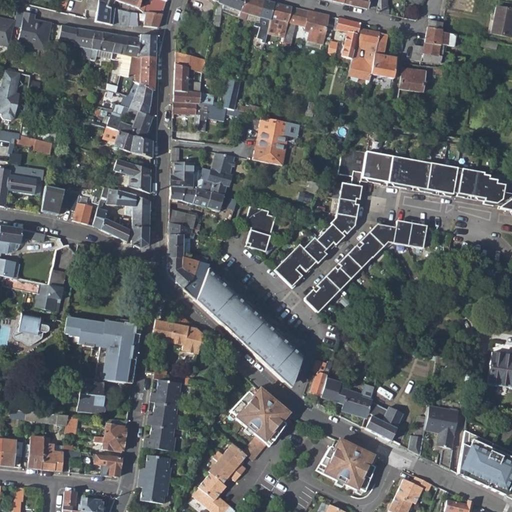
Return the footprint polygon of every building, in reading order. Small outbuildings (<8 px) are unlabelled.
[(65,0),(59,0),(56,7),(62,10),(66,0),(65,0)] [(86,0),(85,9),(96,10),(97,0),(86,0)] [(97,0),(96,10),(95,21),(110,24),(112,13),(113,9),(111,8),(105,7),(107,0),(97,0)] [(107,0),(105,7),(111,8),(113,0),(107,0)] [(114,0),(137,9),(139,0),(114,0)] [(146,2),(143,12),(145,12),(161,14),(165,2),(158,0),(151,0),(151,3),(146,2)] [(218,0),(216,8),(215,13),(221,15),(223,7),(241,13),(244,0),(218,0)] [(244,0),(241,13),(239,19),(246,20),(247,15),(259,18),(264,1),(262,0),(244,0)] [(344,0),(343,5),(365,10),(367,0),(344,0)] [(378,0),(376,12),(386,14),(387,8),(385,8),(386,0),(378,0)] [(254,23),(253,28),(258,29),(256,39),(259,40),(258,44),(263,45),(270,19),(274,4),(264,1),(259,18),(258,22),(255,21),(254,23)] [(274,4),(270,19),(286,23),(291,8),(274,4)] [(223,7),(221,13),(239,19),(241,13),(223,7)] [(511,10),(496,7),(491,34),(510,37),(511,25),(511,10)] [(291,8),(286,23),(303,27),(301,34),(307,36),(305,42),(320,45),(327,16),(291,8)] [(112,13),(110,24),(127,25),(130,12),(113,9),(112,13)] [(130,12),(127,25),(137,26),(136,13),(130,12)] [(144,21),(143,27),(156,28),(161,14),(145,12),(144,21)] [(13,18),(11,28),(18,30),(15,47),(33,50),(39,22),(31,21),(28,20),(29,15),(21,14),(21,15),(14,14),(13,18)] [(0,15),(0,43),(8,45),(11,28),(13,18),(0,15)] [(338,19),(336,31),(346,34),(340,58),(351,60),(354,47),(355,42),(360,24),(338,19)] [(429,20),(427,27),(440,30),(442,23),(429,20)] [(39,22),(33,50),(45,52),(49,24),(39,22)] [(60,26),(58,40),(73,42),(73,45),(81,47),(80,57),(89,59),(93,31),(60,26)] [(424,39),(424,44),(442,45),(446,46),(447,34),(440,32),(440,30),(427,27),(424,39)] [(93,31),(89,59),(93,60),(95,55),(96,50),(111,53),(115,35),(93,31)] [(351,60),(346,76),(370,80),(371,76),(374,56),(378,34),(362,31),(360,43),(359,47),(354,47),(351,60)] [(374,56),(371,76),(392,80),(395,60),(383,58),(380,57),(381,50),(384,50),(387,35),(378,34),(374,56)] [(115,35),(111,53),(122,55),(125,37),(115,35)] [(125,37),(122,55),(131,58),(137,58),(137,57),(141,58),(154,58),(155,37),(139,35),(138,39),(125,37)] [(483,40),(482,46),(496,49),(497,43),(483,40)] [(329,43),(327,55),(333,57),(337,45),(329,43)] [(423,47),(422,56),(437,57),(437,55),(441,55),(442,45),(424,44),(423,47)] [(413,45),(410,60),(420,63),(439,64),(440,58),(437,57),(422,56),(423,47),(413,45)] [(96,50),(95,55),(110,58),(111,53),(96,50)] [(175,51),(174,64),(186,68),(194,71),(198,72),(201,73),(204,61),(175,51)] [(122,55),(120,67),(129,69),(131,58),(122,55)] [(443,59),(442,64),(452,65),(453,57),(444,56),(444,59),(443,59)] [(129,69),(127,77),(131,79),(135,73),(137,58),(131,58),(129,69)] [(154,58),(141,58),(139,86),(150,90),(153,92),(154,58)] [(186,68),(174,64),(173,91),(186,92),(186,79),(193,79),(194,71),(186,68)] [(401,69),(399,89),(421,93),(424,73),(401,69)] [(0,87),(0,114),(1,115),(3,118),(12,120),(15,118),(18,100),(12,99),(13,93),(16,93),(19,74),(3,71),(0,87)] [(86,80),(85,84),(101,88),(102,84),(86,80)] [(225,81),(220,108),(233,111),(240,84),(225,81)] [(123,96),(121,106),(137,112),(147,115),(150,90),(139,86),(132,82),(126,96),(123,96)] [(173,91),(172,102),(195,103),(208,107),(210,107),(212,97),(197,93),(186,92),(173,91)] [(195,103),(172,102),(172,114),(194,116),(199,116),(197,126),(197,131),(204,132),(207,114),(208,107),(195,103)] [(115,104),(113,110),(135,118),(137,112),(121,106),(115,104)] [(208,107),(207,114),(216,115),(218,108),(210,107),(208,107)] [(135,118),(132,128),(135,129),(132,137),(151,143),(151,135),(147,134),(152,117),(147,115),(137,112),(135,118)] [(258,127),(256,140),(283,145),(285,135),(287,136),(289,123),(262,118),(261,127),(258,127)] [(0,130),(0,139),(14,143),(14,139),(18,140),(19,136),(0,130)] [(113,130),(108,141),(113,143),(118,131),(113,130)] [(118,131),(113,143),(119,145),(118,149),(150,159),(151,143),(132,137),(118,131)] [(19,136),(18,140),(48,149),(49,144),(19,136)] [(256,140),(254,151),(257,151),(255,161),(282,167),(284,153),(282,153),(283,145),(256,140)] [(458,170),(406,161),(352,150),(342,155),(339,173),(353,175),(354,170),(362,171),(361,179),(366,180),(368,183),(381,185),(383,183),(392,184),(393,187),(406,190),(409,187),(418,189),(419,192),(431,195),(434,192),(443,194),(445,197),(452,199),(458,170)] [(198,183),(197,190),(222,197),(226,185),(227,186),(231,176),(229,176),(231,166),(233,161),(234,157),(215,154),(210,170),(200,167),(198,183)] [(132,159),(131,164),(140,167),(141,162),(132,159)] [(116,160),(112,171),(128,176),(128,187),(149,194),(150,171),(140,167),(131,164),(116,160)] [(172,176),(169,176),(169,187),(191,188),(193,189),(197,190),(198,183),(192,181),(192,177),(193,168),(193,165),(173,164),(172,176)] [(9,175),(6,191),(40,196),(43,171),(24,168),(22,177),(9,175)] [(0,169),(0,206),(4,207),(6,191),(9,175),(9,171),(0,169)] [(461,171),(456,198),(464,199),(467,198),(475,199),(477,202),(485,203),(484,206),(490,207),(492,201),(502,202),(505,188),(496,186),(496,183),(489,181),(490,178),(483,177),(484,175),(461,171)] [(308,181),(305,190),(315,193),(318,184),(308,181)] [(298,245),(273,270),(292,289),(298,283),(296,281),(301,276),(295,269),(299,265),(305,272),(310,267),(312,269),(326,255),(323,252),(332,242),(335,245),(344,237),(341,234),(343,232),(346,235),(354,227),(358,205),(354,204),(355,199),(359,199),(361,187),(342,184),(335,219),(335,218),(330,223),(330,224),(320,234),(319,233),(314,238),(313,237),(302,248),(298,245)] [(103,187),(91,226),(125,242),(128,231),(127,230),(128,220),(126,218),(119,217),(119,226),(103,219),(105,212),(100,210),(103,202),(105,202),(105,204),(133,206),(133,195),(103,187)] [(191,188),(169,187),(169,200),(182,201),(193,204),(193,189),(191,188)] [(61,192),(44,188),(40,212),(57,216),(58,208),(60,195),(61,192)] [(197,190),(193,189),(193,204),(218,212),(219,207),(233,212),(236,202),(197,190)] [(72,221),(86,225),(91,206),(89,206),(89,203),(85,202),(86,197),(66,193),(60,195),(58,208),(75,212),(72,221)] [(133,206),(125,206),(125,215),(131,215),(132,211),(148,212),(149,202),(133,195),(133,206)] [(511,205),(511,200),(502,209),(511,211),(511,205)] [(250,207),(244,226),(250,228),(254,229),(253,232),(250,231),(246,244),(249,245),(248,248),(264,252),(275,219),(267,216),(268,213),(250,207)] [(190,215),(168,210),(167,224),(191,229),(195,216),(190,215)] [(132,211),(131,215),(131,227),(148,228),(148,212),(132,211)] [(195,216),(191,229),(214,235),(215,229),(209,228),(208,230),(206,229),(206,227),(205,227),(200,226),(202,218),(195,216)] [(423,220),(408,217),(407,222),(399,221),(397,234),(389,232),(390,229),(376,226),(359,243),(361,246),(358,249),(355,247),(338,265),(340,267),(336,271),(334,269),(316,287),(318,289),(314,293),(312,290),(303,299),(304,302),(317,315),(371,260),(372,260),(390,243),(425,249),(427,234),(429,226),(422,225),(423,220)] [(0,227),(0,253),(6,254),(8,243),(18,245),(19,238),(43,242),(45,234),(40,233),(0,227)] [(148,228),(131,227),(131,244),(139,248),(147,246),(148,228)] [(182,236),(167,235),(166,258),(181,259),(182,245),(182,236)] [(63,247),(54,251),(57,257),(71,252),(69,246),(63,247)] [(187,252),(185,260),(206,264),(207,257),(187,252)] [(181,259),(166,258),(165,272),(168,277),(195,303),(200,289),(207,271),(209,265),(206,264),(185,260),(181,259)] [(0,277),(4,279),(16,281),(18,267),(0,262),(0,277)] [(50,271),(48,286),(62,289),(64,274),(50,271)] [(207,271),(200,289),(208,292),(203,310),(281,383),(292,384),(301,357),(207,271)] [(4,279),(2,288),(37,296),(34,310),(53,314),(56,301),(59,302),(62,289),(48,286),(16,281),(4,279)] [(200,289),(195,303),(203,310),(208,292),(200,289)] [(154,320),(151,338),(182,346),(181,351),(196,354),(201,336),(175,311),(171,324),(154,320)] [(14,334),(13,334),(14,339),(16,344),(21,345),(29,349),(32,348),(40,342),(42,335),(46,335),(48,333),(49,329),(47,327),(39,325),(40,318),(21,314),(20,324),(16,328),(14,334)] [(75,318),(66,317),(63,335),(68,336),(68,337),(77,339),(77,344),(82,345),(82,347),(91,348),(92,347),(98,347),(94,379),(107,381),(131,384),(140,321),(129,319),(129,321),(116,319),(115,322),(103,320),(103,322),(81,319),(80,319),(75,318)] [(511,356),(492,353),(486,385),(511,389),(511,356)] [(437,357),(436,364),(446,366),(447,358),(437,357)] [(468,360),(467,370),(475,371),(477,361),(468,360)] [(315,373),(308,393),(319,397),(324,384),(325,381),(331,363),(326,361),(325,364),(315,361),(311,372),(315,373)] [(144,363),(143,374),(152,375),(154,375),(155,368),(155,365),(144,363)] [(152,375),(151,378),(156,379),(164,380),(165,370),(155,368),(154,375),(152,375)] [(83,377),(78,412),(103,415),(106,414),(107,412),(107,409),(105,407),(106,398),(104,398),(107,381),(94,379),(83,377)] [(149,396),(148,401),(153,402),(176,405),(178,405),(180,393),(177,392),(179,383),(164,380),(156,379),(154,393),(149,392),(149,396)] [(319,397),(319,398),(342,406),(341,412),(364,419),(366,413),(369,401),(370,400),(360,397),(361,395),(324,384),(319,397)] [(246,394),(229,414),(236,419),(234,421),(256,439),(247,449),(255,456),(266,444),(269,446),(284,424),(281,420),(287,413),(259,390),(252,399),(246,394)] [(422,390),(414,437),(422,439),(424,430),(424,426),(428,406),(431,391),(422,390)] [(361,395),(360,397),(370,400),(371,395),(362,392),(361,395)] [(369,401),(366,413),(372,416),(365,429),(389,441),(402,414),(388,407),(386,410),(369,401)] [(146,416),(145,423),(150,424),(172,427),(175,428),(177,415),(174,415),(176,405),(153,402),(151,417),(146,416)] [(424,426),(424,430),(433,431),(436,428),(438,429),(438,432),(436,444),(441,445),(437,465),(449,471),(453,448),(451,447),(457,411),(428,406),(424,426)] [(24,411),(24,417),(45,419),(45,413),(24,411)] [(45,419),(44,422),(66,424),(67,415),(45,413),(45,419)] [(66,424),(65,433),(72,434),(74,416),(67,415),(66,424)] [(105,419),(103,436),(123,439),(126,421),(105,419)] [(142,439),(141,446),(172,451),(175,437),(171,437),(172,427),(150,424),(148,439),(142,439)] [(511,453),(464,432),(456,475),(511,500),(511,453)] [(0,436),(0,465),(11,467),(12,455),(9,455),(10,440),(3,440),(3,437),(0,436)] [(28,457),(26,468),(39,469),(42,437),(30,436),(29,444),(28,457)] [(103,436),(101,449),(118,452),(119,450),(121,451),(123,439),(103,436)] [(42,437),(39,469),(61,472),(62,459),(52,459),(54,439),(42,437)] [(408,437),(407,440),(412,441),(410,451),(419,456),(422,439),(414,437),(408,437)] [(329,446),(314,471),(355,492),(356,490),(358,492),(362,484),(366,485),(374,468),(368,466),(372,457),(337,440),(333,449),(329,446)] [(218,453),(216,455),(240,475),(242,473),(237,468),(247,457),(233,445),(223,457),(218,453)] [(63,449),(63,457),(70,458),(71,451),(63,449)] [(71,451),(70,458),(79,459),(80,452),(71,451)] [(94,454),(93,463),(99,465),(98,474),(117,477),(120,458),(94,454)] [(138,467),(137,476),(168,481),(170,467),(166,467),(169,458),(146,454),(144,467),(138,467)] [(218,464),(209,473),(223,485),(230,476),(236,481),(240,475),(216,455),(213,459),(218,464)] [(62,459),(61,472),(69,472),(70,458),(63,457),(62,459)] [(70,458),(69,472),(78,473),(79,459),(70,458)] [(196,489),(189,496),(208,511),(224,511),(229,508),(217,498),(226,488),(223,485),(209,473),(208,472),(195,487),(196,489)] [(137,476),(135,487),(142,488),(139,501),(162,504),(163,495),(166,495),(168,481),(137,476)] [(402,479),(394,495),(412,503),(414,504),(421,488),(427,491),(430,485),(414,477),(411,483),(402,479)] [(356,490),(355,492),(361,495),(366,485),(362,484),(358,492),(356,490)] [(12,511),(18,511),(19,501),(21,501),(23,488),(15,488),(14,502),(12,511)] [(63,492),(61,510),(69,511),(70,506),(73,506),(74,493),(63,492)] [(316,493),(307,511),(318,511),(325,497),(316,493)] [(394,495),(387,511),(389,511),(407,511),(412,503),(394,495)] [(76,507),(76,511),(77,511),(100,511),(101,503),(99,503),(99,501),(81,500),(80,507),(76,507)] [(445,501),(445,502),(442,511),(469,511),(471,504),(466,502),(465,505),(445,501)]
